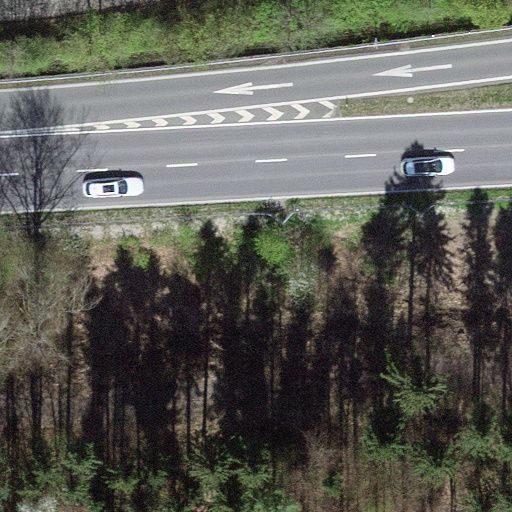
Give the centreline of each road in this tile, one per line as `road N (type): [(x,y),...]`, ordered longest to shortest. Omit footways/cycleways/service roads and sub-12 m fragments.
road 1 (motorway): [(511,58),(0,122)]
road 2 (primary): [(0,175),(511,148)]
road 3 (track): [(0,407),(511,382)]
